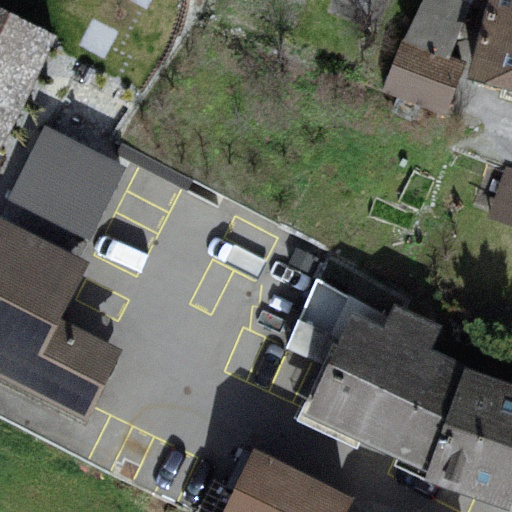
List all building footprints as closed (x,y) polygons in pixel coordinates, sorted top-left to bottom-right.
[(511,0),(505,0),(477,94),(511,103),(511,0)] [(0,17),(0,174),(3,176),(64,47),(0,17)] [(179,227),(152,289),(217,320),(244,256),(179,227)] [(6,229),(0,241),(0,385),(96,440),(128,362),(72,333),(98,279),(6,229)] [(359,322),(314,419),(510,505),(511,498),(511,392),(428,353),(438,331),(399,313),(389,335),(359,322)] [(365,511),(268,462),(241,511),(365,511)]
